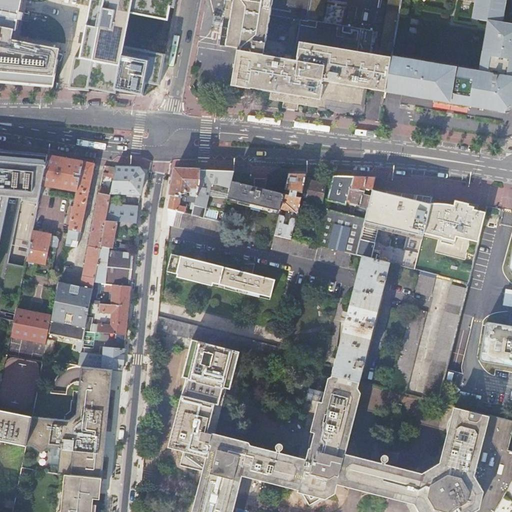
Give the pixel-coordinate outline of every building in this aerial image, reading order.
[(0,0),(0,83),(18,85),(54,88),(59,60),(58,60),(60,49),(12,40),(14,31),(16,31),(21,0),(0,0)] [(90,0),(90,1),(88,11),(80,59),(88,60),(120,66),(120,63),(129,15),(132,0),(90,0)] [(301,19),(309,19),(310,13),(311,0),(227,0),(224,24),(220,48),(239,51),(264,56),(267,37),(280,39),(280,36),(284,36),(287,32),(288,25),(286,19),(283,19),(283,16),(298,19),(301,19)] [(476,0),(476,3),(474,19),(489,22),(500,24),(498,33),(492,32),(489,48),(485,73),(392,57),(386,91),(408,95),(434,99),(469,105),(492,109),(504,111),(511,106),(511,97),(511,24),(502,23),(500,23),(502,13),(503,13),(505,0),(476,0)] [(392,57),(392,55),(355,50),(358,26),(317,20),(312,19),(309,19),(301,19),(300,25),(294,61),(291,60),(264,56),(239,51),(233,88),(252,91),(252,89),(272,93),(271,101),(283,103),(292,105),(303,106),(326,110),(332,111),(332,108),(337,109),(336,112),(339,112),(342,112),(342,110),(348,111),(355,106),(362,107),(365,88),(386,91),(392,57)] [(500,24),(489,22),(484,47),(489,48),(492,32),(498,33),(500,24)] [(77,62),(73,64),(69,85),(71,89),(92,91),(77,62)] [(469,105),(434,99),(434,102),(469,108),(469,105)] [(0,242),(9,198),(23,199),(23,201),(39,204),(43,186),(43,182),(49,158),(28,156),(28,153),(5,151),(0,150),(0,242)] [(43,186),(77,192),(79,179),(74,177),(75,174),(80,175),(83,162),(61,158),(49,156),(49,158),(43,182),(43,186)] [(69,234),(66,246),(77,248),(80,233),(81,233),(94,164),(88,163),(83,162),(80,175),(79,179),(77,192),(73,209),(72,217),(69,230),(70,231),(69,234)] [(115,173),(114,178),(106,222),(117,223),(119,223),(135,224),(136,216),(137,208),(113,205),(115,194),(140,195),(144,175),(140,169),(133,169),(116,168),(115,173)] [(200,184),(201,171),(188,170),(176,170),(174,179),(168,210),(175,212),(184,214),(187,202),(195,203),(200,184)] [(192,216),(222,223),(228,199),(232,181),(234,172),(214,171),(201,171),(200,184),(195,203),(195,206),(194,206),(192,212),(192,216)] [(289,174),(284,194),(281,209),(293,212),(289,224),(290,226),(283,224),(284,223),(285,218),(284,217),(279,216),(274,236),(292,240),(299,214),(302,199),(306,179),(307,175),(298,175),(289,174)] [(59,282),(52,317),(51,321),(53,321),(51,335),(82,342),(84,332),(94,284),(100,249),(100,247),(106,222),(114,178),(103,176),(99,194),(99,193),(80,287),(59,282)] [(364,189),(372,190),(375,178),(363,177),(347,177),(333,176),(327,201),(346,205),(346,202),(359,205),(358,207),(367,210),(371,196),(363,194),(364,189)] [(306,179),(302,199),(320,203),(315,225),(321,226),(325,210),(327,204),(322,202),(326,183),(315,181),(306,179)] [(232,181),(228,199),(280,212),(281,209),(284,194),(265,190),(267,180),(262,180),(255,180),(255,187),(232,181)] [(356,256),(362,258),(388,264),(415,270),(423,234),(442,238),(441,243),(454,246),(456,236),(470,240),(467,253),(475,255),(483,221),(483,219),(485,213),(477,211),(473,210),(467,209),(468,206),(468,204),(464,203),(455,201),(454,206),(431,204),(402,198),(372,190),(371,196),(367,210),(365,220),(356,256)] [(173,226),(175,212),(168,210),(166,225),(172,227),(173,226)] [(317,246),(352,255),(356,256),(365,220),(325,210),(321,226),(317,246)] [(175,212),(173,226),(218,237),(222,223),(192,216),(187,215),(184,214),(175,212)] [(117,223),(106,222),(100,247),(112,249),(115,236),(117,223)] [(119,230),(136,232),(136,224),(135,224),(119,223),(119,230)] [(27,261),(45,265),(49,247),(57,248),(59,241),(56,238),(51,236),(33,232),(27,261)] [(292,240),(274,236),(271,250),(348,269),(352,255),(317,246),(292,240)] [(134,253),(100,249),(94,284),(130,287),(131,281),(132,266),(134,253)] [(194,254),(194,261),(172,255),(167,272),(270,298),(274,280),(252,275),(254,265),(242,265),(242,272),(204,263),(206,253),(194,254)] [(511,271),(511,326),(490,322),(488,322),(487,322),(486,323),(485,324),(484,325),(479,356),(479,358),(479,359),(480,361),(482,362),(511,367),(511,257),(511,264),(510,267),(510,269),(510,270),(511,271)] [(354,289),(332,376),(358,382),(380,296),(383,285),(388,264),(362,258),(358,275),(354,289)] [(430,298),(434,279),(420,275),(415,294),(430,298)] [(91,333),(126,336),(126,329),(129,297),(130,287),(94,284),(84,332),(91,333)] [(422,399),(437,403),(467,289),(452,285),(422,399)] [(411,308),(390,391),(405,394),(426,313),(411,308)] [(15,323),(12,337),(46,343),(48,334),(51,321),(52,317),(18,310),(15,323)] [(158,315),(156,330),(192,339),(239,351),(240,352),(279,362),(283,348),(158,315)] [(82,342),(82,343),(88,344),(91,333),(84,332),(82,342)] [(511,436),(511,422),(454,407),(453,413),(452,414),(449,418),(448,422),(447,427),(447,431),(447,436),(441,463),(439,464),(440,466),(436,468),(431,467),(429,472),(426,475),(425,472),(422,474),(345,454),(360,393),(356,389),(358,382),(332,376),(332,377),(329,379),(323,403),(319,402),(312,431),(316,432),(315,436),(317,436),(317,439),(318,439),(318,440),(318,441),(318,442),(317,443),(316,443),(316,444),(315,446),(312,445),(311,449),(310,448),(307,460),(249,446),(250,445),(248,442),(215,434),(227,388),(231,389),(240,352),(239,351),(192,339),(190,346),(182,377),(186,378),(177,411),(168,447),(175,449),(184,451),(180,465),(204,471),(194,510),(193,511),(232,511),(242,475),(300,489),(299,492),(301,492),(306,500),(316,502),(323,498),(333,500),(337,484),(415,503),(416,505),(418,504),(423,511),(495,511),(511,483),(511,451),(508,451),(511,436)] [(102,369),(112,370),(122,370),(123,361),(124,350),(104,348),(102,369)] [(59,450),(57,474),(61,475),(102,479),(104,454),(103,453),(102,452),(101,452),(100,452),(99,451),(98,451),(99,444),(100,436),(100,437),(102,437),(103,437),(104,437),(104,436),(105,436),(106,435),(112,370),(102,369),(81,367),(77,415),(69,421),(31,416),(26,446),(59,450)] [(0,511),(12,511),(21,467),(26,446),(31,416),(0,410),(0,511)] [(316,438),(317,439),(317,436),(315,436),(316,432),(312,431),(309,441),(309,444),(309,448),(310,448),(311,449),(312,445),(315,446),(316,444),(316,443),(315,443),(314,442),(314,441),(314,440),(315,439),(316,438)] [(102,479),(61,475),(59,493),(63,493),(61,511),(92,511),(93,506),(94,500),(100,501),(102,479)]
